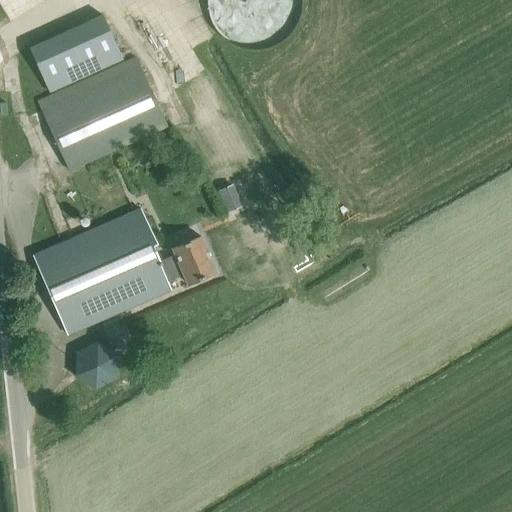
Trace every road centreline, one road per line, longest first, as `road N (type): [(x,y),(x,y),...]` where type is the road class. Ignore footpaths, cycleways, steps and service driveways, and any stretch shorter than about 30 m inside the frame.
road 1 (unclassified): [(26,511),(0,252)]
road 2 (unknown): [(0,48),(118,0)]
